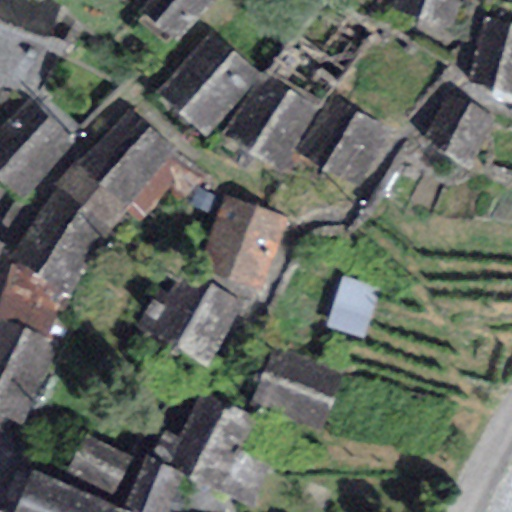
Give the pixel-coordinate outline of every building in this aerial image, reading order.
[(60,3),(50,0),(0,0),(0,64),(34,76),(60,3)] [(144,0),(139,7),(182,42),(216,0),(144,0)] [(460,0),(390,0),(388,5),(451,27),(460,0)] [(511,27),(483,20),(467,82),(511,93),(511,27)] [(259,76),(207,32),(155,94),(206,138),(259,76)] [(320,101),(265,70),(241,111),(297,143),(320,101)] [(491,118),(446,93),(420,138),(466,163),(491,118)] [(73,142),(27,99),(0,127),(0,175),(22,196),(73,142)] [(125,212),(137,223),(188,165),(125,109),(56,187),(107,233),(125,212)] [(281,170),(297,143),(241,111),(225,137),(281,170)] [(395,136),(355,113),(321,169),(362,193),(395,136)] [(65,301),(107,233),(56,187),(12,261),(0,293),(0,318),(47,337),(65,301)] [(288,220),(225,196),(198,267),(262,290),(288,220)] [(209,366),(242,303),(181,271),(164,303),(153,297),(136,328),(209,366)] [(47,337),(0,318),(0,414),(20,422),(54,340),(47,337)] [(342,376),(273,347),(249,404),(318,433),(342,376)] [(251,508),(270,469),(237,453),(252,422),(198,396),(178,438),(163,431),(150,458),(184,475),(251,508)] [(131,459),(84,436),(66,472),(113,495),(131,459)] [(169,511),(184,475),(150,458),(145,456),(125,509),(32,472),(14,511),(169,511)]
